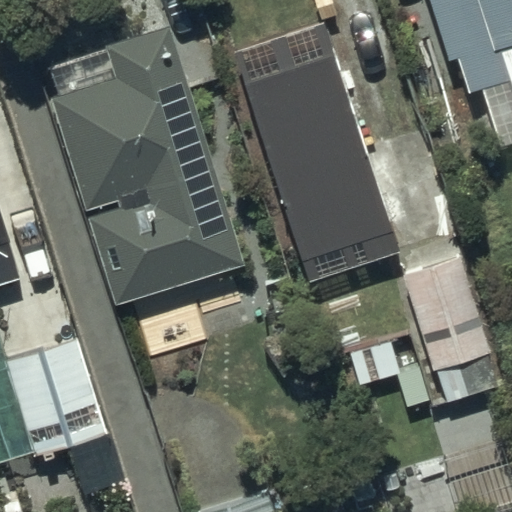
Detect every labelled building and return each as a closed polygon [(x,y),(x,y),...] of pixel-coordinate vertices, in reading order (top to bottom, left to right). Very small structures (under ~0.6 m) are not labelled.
[(511,0),(424,0),(441,55),(451,52),(462,87),(501,75),(511,109),(511,0)] [(237,260),(159,25),(39,63),(49,94),(42,97),(105,301),(237,260)] [(268,69),(241,79),(296,251),(391,221),(375,172),(367,175),(327,49),(332,47),(327,32),(263,52),(268,69)] [(0,278),(13,275),(0,233),(0,278)] [(463,255),(395,274),(418,356),(401,361),(415,409),(500,385),(463,255)] [(98,430),(68,335),(0,357),(0,371),(25,452),(98,430)] [(511,472),(500,434),(455,449),(475,511),(485,511),(511,503),(511,472)] [(272,511),(264,487),(186,511),(272,511)]
